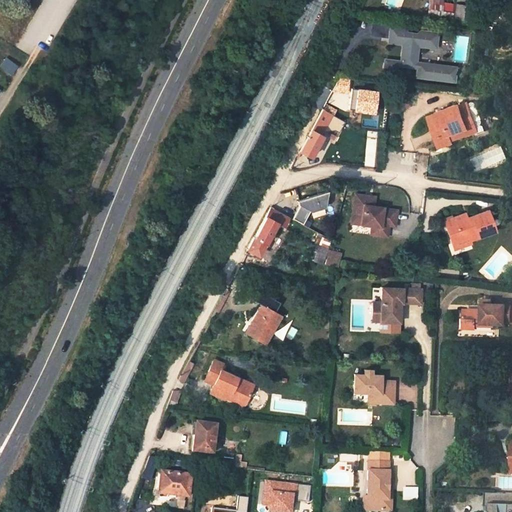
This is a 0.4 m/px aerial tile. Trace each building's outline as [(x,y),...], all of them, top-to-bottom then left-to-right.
[(454,4),(453,22),(469,24),(471,6),(454,4)] [(384,17),(375,16),(372,36),(382,37),(383,26),(384,17)] [(405,29),(383,26),(382,37),(389,38),(401,40),(401,45),(402,45),(400,60),(392,59),(392,61),(384,60),(382,72),(396,73),(397,66),(402,67),(404,66),(410,66),(411,68),(415,68),(414,76),(453,81),(455,67),(422,63),(422,62),(414,61),(416,46),(417,47),(417,45),(428,46),(430,32),(418,31),(416,33),(416,34),(407,32),(405,29)] [(437,33),(430,32),(428,46),(435,47),(437,33)] [(375,119),(377,91),(352,89),(350,111),(363,112),(362,118),(375,119)] [(476,127),(469,104),(430,117),(439,147),(451,143),(449,136),(476,127)] [(309,157),(332,115),(321,110),(299,151),(309,157)] [(478,134),(476,127),(449,136),(451,143),(478,134)] [(353,194),(349,223),(369,226),(375,226),(374,235),(385,236),(386,225),(393,226),(395,210),(381,208),(381,207),(372,206),(362,205),(363,195),(353,194)] [(372,206),(373,197),(363,195),(362,205),(372,206)] [(257,255),(275,222),(283,227),(289,217),(270,206),(253,238),(252,237),(246,249),(257,255)] [(495,231),(487,211),(470,219),(471,221),(466,224),(462,215),(449,220),(451,225),(443,228),(451,246),(467,239),(468,243),(495,231)] [(449,220),(441,223),(443,228),(451,225),(449,220)] [(314,262),(323,265),(327,250),(330,240),(321,235),(314,262)] [(467,239),(451,246),(452,249),(468,243),(467,239)] [(323,265),(336,267),(340,253),(327,250),(323,265)] [(418,289),(379,288),(379,303),(370,302),(370,321),(397,322),(397,303),(418,303),(418,289)] [(259,296),(257,304),(278,308),(279,300),(259,296)] [(507,323),(508,306),(488,305),(488,301),(480,300),(479,311),(461,310),(460,329),(471,329),(472,324),(501,326),(501,323),(507,323)] [(255,320),(263,307),(258,304),(251,317),(253,319),(255,320)] [(263,344),(279,316),(263,307),(255,320),(253,319),(245,333),(263,344)] [(242,403),(250,385),(218,370),(220,364),(211,360),(202,380),(211,385),(207,393),(225,400),(228,396),(242,403)] [(374,370),(367,369),(366,374),(357,373),(355,391),(369,392),(369,402),(395,404),(396,381),(383,380),(383,375),(373,374),(374,370)] [(228,396),(225,400),(240,407),(242,403),(228,396)] [(213,454),(216,425),(195,423),(191,451),(213,454)] [(147,481),(156,458),(148,457),(140,479),(147,481)] [(389,464),(369,463),(369,481),(370,481),(369,491),(368,491),(368,498),(364,498),(364,510),(391,511),(393,474),(389,473),(389,464)] [(186,496),(188,475),(159,472),(157,493),(186,496)] [(267,511),(273,511),(292,511),(296,482),(263,479),(260,505),(268,506),(267,511)] [(511,511),(511,493),(483,493),(482,507),(486,507),(486,511),(511,511)] [(245,511),(248,497),(238,496),(237,510),(211,507),(210,511),(245,511)]
